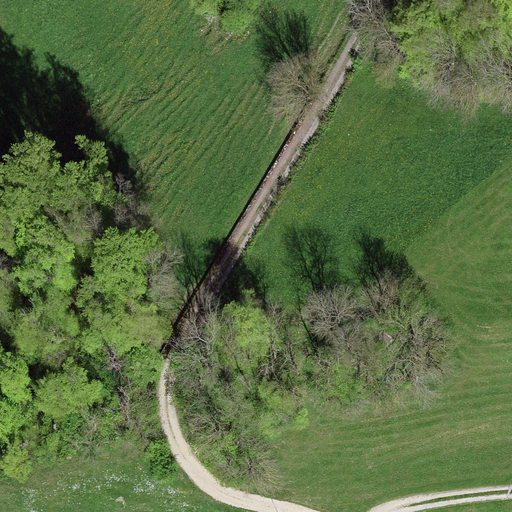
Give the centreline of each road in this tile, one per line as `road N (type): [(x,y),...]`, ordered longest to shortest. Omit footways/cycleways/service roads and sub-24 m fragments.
road 1 (track): [(290,511),(227,494),(197,474),(176,440),(165,382),(383,0)]
road 2 (track): [(389,511),(511,492)]
